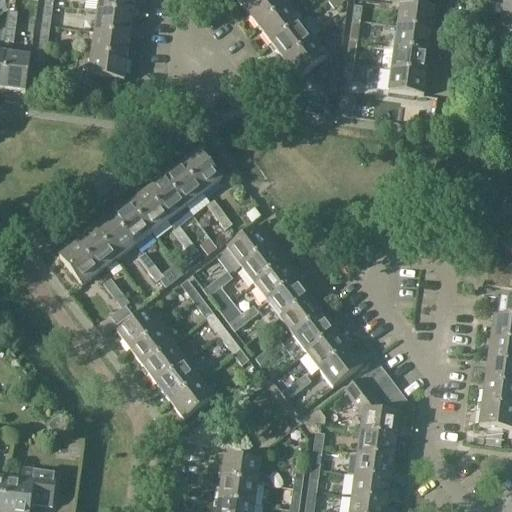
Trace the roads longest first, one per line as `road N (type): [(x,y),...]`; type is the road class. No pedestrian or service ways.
road 1 (residential): [(437,376),(449,269),(409,254),(390,265),(379,289),(399,333),(417,350)]
road 2 (residential): [(470,511),(425,452),(437,376)]
